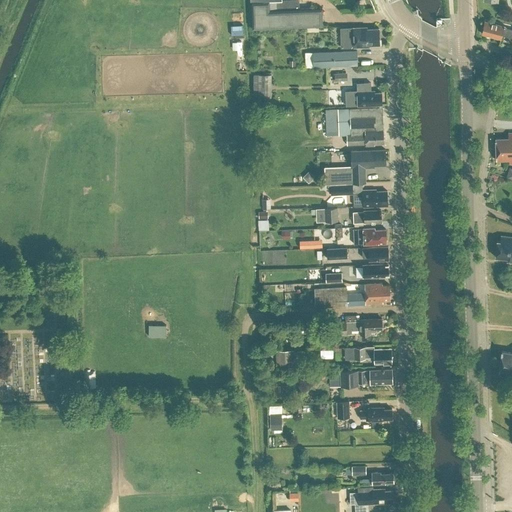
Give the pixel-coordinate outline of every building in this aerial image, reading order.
[(253,0),(252,0),(253,28),(323,26),(323,6),(270,8),(269,0),(253,0)] [(511,28),(506,27),(506,26),(485,21),(482,33),(495,37),(496,38),(499,39),(500,38),(502,38),(503,35),(511,37),(511,28)] [(353,27),(341,27),(341,47),(354,46),(369,46),(369,44),(380,44),(380,39),(379,28),(367,28),(367,26),(353,27)] [(313,51),(314,66),(358,64),(357,50),(313,51)] [(334,73),(335,81),(346,81),(346,73),(334,73)] [(272,104),(271,74),(258,74),(253,74),(253,95),(258,95),(258,104),(272,104)] [(358,91),(358,102),(355,102),(355,104),(358,104),(382,103),(382,91),(371,92),(370,90),(358,91)] [(379,106),(338,108),(339,134),(347,133),(348,143),(366,143),(366,145),(374,144),(374,143),(384,142),(384,130),(380,130),(379,106)] [(511,131),(508,132),(508,137),(496,138),(496,160),(510,159),(510,162),(511,161),(511,131)] [(374,165),(380,164),(386,164),(386,149),(352,150),(352,164),(325,166),(325,183),(353,182),(366,182),(365,167),(374,167),(374,165)] [(331,194),(353,193),(353,183),(331,184),(331,194)] [(376,189),(363,189),(364,206),(388,205),(387,190),(376,190),(376,189)] [(316,208),(316,221),(338,220),(338,207),(316,208)] [(364,213),(353,213),(354,222),(365,221),(365,222),(382,221),(382,210),(374,210),(372,209),(364,210),(364,213)] [(266,218),(256,218),(256,228),(266,227),(266,218)] [(363,227),(364,240),(361,240),(361,242),(386,242),(386,228),(375,229),(375,227),(363,227)] [(511,236),(501,235),(501,241),(497,240),(495,256),(507,258),(507,260),(511,260),(511,236)] [(320,245),(320,238),(297,239),(297,246),(320,245)] [(327,246),(328,257),(348,256),(348,245),(327,246)] [(369,247),(362,247),(363,257),(369,257),(369,260),(389,259),(388,245),(369,246),(369,247)] [(387,272),(389,272),(389,266),(387,266),(387,263),(360,264),(360,266),(363,266),(363,276),(388,275),(387,272)] [(341,272),(325,272),(326,281),(342,281),(341,272)] [(383,302),(383,300),(390,299),(390,284),(382,284),(382,282),(365,283),(365,292),(347,293),(347,286),(315,288),(315,306),(366,304),(366,303),(383,302)] [(346,320),(330,321),(330,333),(347,333),(346,329),(360,328),(360,334),(371,333),(371,331),(375,331),(375,328),(383,327),(383,318),(360,319),(360,321),(346,321),(346,320)] [(149,323),(149,335),(166,335),(166,324),(149,323)] [(366,358),(375,357),(375,363),(392,362),(391,348),(383,349),(383,347),(375,348),(375,346),(356,346),(356,358),(366,358)] [(276,350),(277,369),(294,369),(293,349),(276,350)] [(499,370),(511,372),(511,376),(511,375),(511,351),(502,350),(499,370)] [(380,382),(391,381),(391,368),(340,370),(341,385),(359,384),(359,381),(366,381),(366,380),(371,380),(371,384),(380,384),(380,382)] [(86,371),(86,386),(95,386),(95,371),(86,371)] [(350,417),(349,400),(336,401),(337,417),(350,417)] [(280,412),(280,404),(267,404),(268,412),(280,412)] [(368,407),(368,409),(360,410),(361,417),(366,417),(366,419),(381,419),(381,418),(392,417),(392,408),(381,409),(380,407),(368,407)] [(281,427),(280,412),(268,413),(268,428),(281,427)] [(366,465),(352,465),(352,474),(366,473),(366,465)] [(372,479),(370,479),(370,483),(385,482),(385,480),(394,480),(393,472),(381,472),(381,470),(372,471),(372,479)] [(367,511),(368,502),(393,501),(392,489),(381,489),(381,487),(373,488),(373,485),(357,486),(357,502),(356,502),(355,511),(367,511)]
